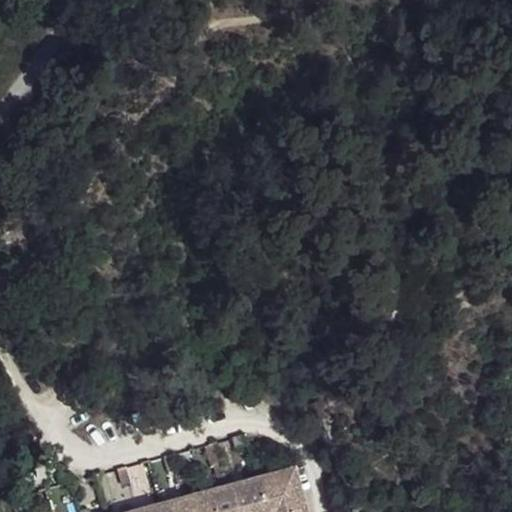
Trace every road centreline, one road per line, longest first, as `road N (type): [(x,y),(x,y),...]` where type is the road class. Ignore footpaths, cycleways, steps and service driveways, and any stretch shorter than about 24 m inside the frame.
road 1 (residential): [(324,511),(310,466),(284,438),(245,419),(85,459),(44,407)]
road 2 (track): [(85,0),(0,108)]
